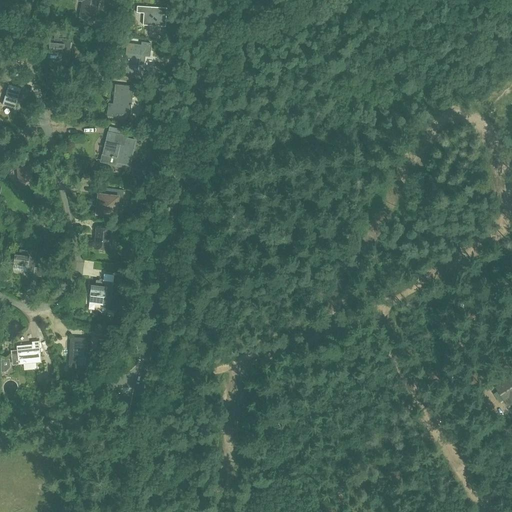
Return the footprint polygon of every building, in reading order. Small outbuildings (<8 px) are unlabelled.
[(78,23),(97,26),(97,20),(96,20),(100,0),(78,0),(78,1),(82,1),(78,23)] [(143,25),(166,26),(167,7),(137,5),(137,12),(144,13),(143,25)] [(57,64),(69,66),(72,40),(55,38),(55,43),(50,42),(48,59),(58,60),(57,64)] [(124,72),(142,75),(145,55),(150,56),(151,43),(142,42),(142,45),(128,43),(124,72)] [(2,105),(15,109),(21,88),(8,84),(2,105)] [(107,115),(116,116),(117,113),(131,115),(134,86),(115,84),(113,103),(108,102),(107,115)] [(100,162),(117,166),(118,163),(130,166),(136,139),(125,137),(126,130),(110,127),(109,131),(108,131),(106,140),(104,140),(101,155),(102,155),(100,162)] [(20,188),(33,187),(30,167),(18,168),(20,188)] [(142,172),(134,170),(133,176),(140,179),(142,172)] [(97,213),(116,215),(117,211),(122,212),(124,190),(100,187),(97,213)] [(49,222),(41,215),(37,220),(41,223),(38,226),(42,230),(49,222)] [(95,248),(110,250),(111,229),(96,227),(95,248)] [(26,275),(33,276),(36,252),(19,249),(19,255),(15,254),(14,264),(27,266),(26,275)] [(103,299),(111,300),(113,282),(96,280),(95,285),(91,285),(90,295),(104,296),(103,299)] [(69,367),(88,368),(88,361),(86,361),(86,352),(89,352),(90,337),(83,337),(83,338),(71,338),(71,343),(70,343),(69,367)] [(14,365),(41,362),(39,341),(32,342),(32,344),(17,346),(17,350),(12,350),(14,365)] [(10,359),(1,359),(1,372),(6,372),(10,367),(10,359)] [(511,374),(494,387),(503,400),(507,397),(511,404),(511,374)] [(13,392),(15,401),(23,399),(21,390),(13,392)]
